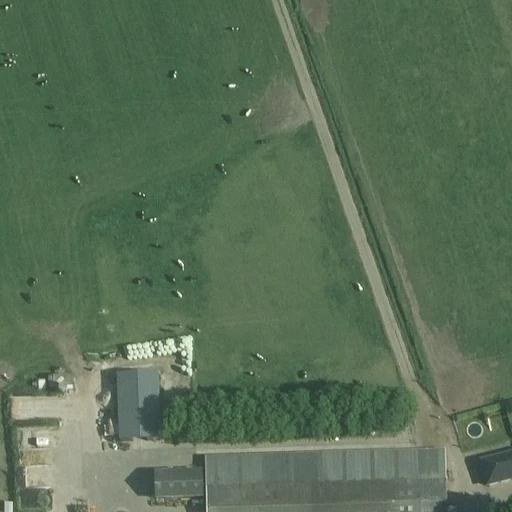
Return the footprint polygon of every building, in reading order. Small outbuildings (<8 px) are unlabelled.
[(116,439),(155,439),(153,375),(115,376),(116,439)] [(30,419),(12,421),(13,432),(31,431),(30,419)] [(446,511),(445,452),(205,458),(206,511),(446,511)] [(511,454),(481,463),(487,486),(511,479),(511,454)] [(154,475),(155,503),(202,501),(201,473),(154,475)]
